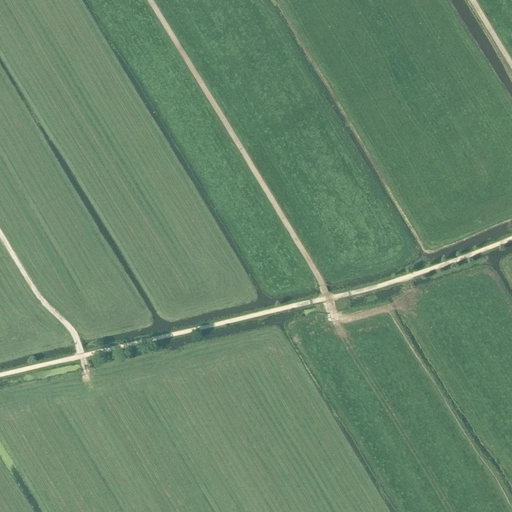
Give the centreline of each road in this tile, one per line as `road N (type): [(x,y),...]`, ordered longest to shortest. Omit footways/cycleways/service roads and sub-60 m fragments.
road 1 (track): [(0,375),(372,288),(511,237)]
road 2 (track): [(411,302),(335,319),(310,264),(149,0)]
road 3 (track): [(119,434),(76,338),(43,303),(0,233)]
road 4 (track): [(335,319),(452,511)]
road 5 (track): [(386,309),(481,462)]
